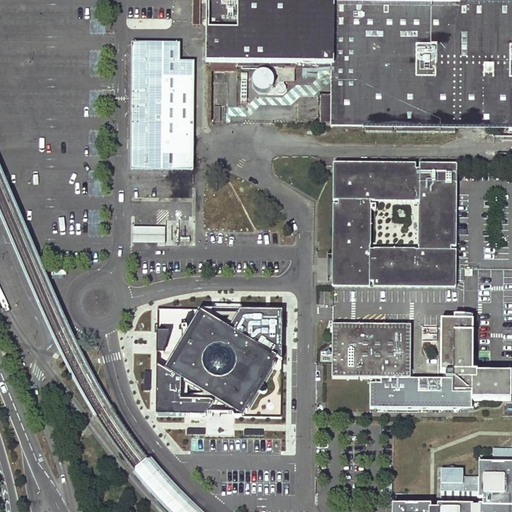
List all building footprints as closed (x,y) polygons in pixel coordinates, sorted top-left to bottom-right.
[(511,0),(209,0),(210,59),(235,59),(235,64),(334,65),(334,95),(334,124),(365,124),(365,131),(390,131),(390,125),(395,125),(396,131),(453,132),(453,125),(511,125),(511,0)] [(191,169),(192,63),(178,62),(178,47),(132,47),(132,126),(131,169),(191,169)] [(235,59),(210,59),(210,72),(235,73),(235,64),(235,59)] [(264,70),(256,75),(265,89),(273,84),(264,70)] [(334,124),(334,95),(317,95),(317,124),(334,124)] [(333,164),(330,288),(455,291),(458,166),(333,164)] [(152,228),(141,228),(141,243),(152,243),(152,228)] [(175,228),(152,228),(152,243),(175,243),(175,228)] [(235,418),(282,418),(281,310),(238,310),(198,309),(156,309),(156,330),(156,342),(156,365),(156,371),(155,417),(205,417),(209,411),(215,400),(228,407),(230,411),(235,418)] [(331,353),(331,379),(369,379),(369,409),(453,409),(453,406),(471,406),(471,400),(510,400),(510,373),(476,372),(476,371),(472,370),(472,315),(454,315),(453,320),(440,320),(440,372),(452,372),(452,379),(409,379),(410,326),(331,326),(331,353)] [(215,400),(209,411),(230,411),(228,407),(215,400)] [(166,480),(149,460),(144,462),(137,468),(136,474),(140,478),(151,492),(170,510),(171,511),(200,511),(197,509),(166,480)] [(511,511),(511,463),(478,464),(478,499),(482,499),(482,505),(478,505),(477,511),(471,511),(472,505),(437,505),(437,509),(430,509),(430,505),(392,505),(391,511),(511,511)]
